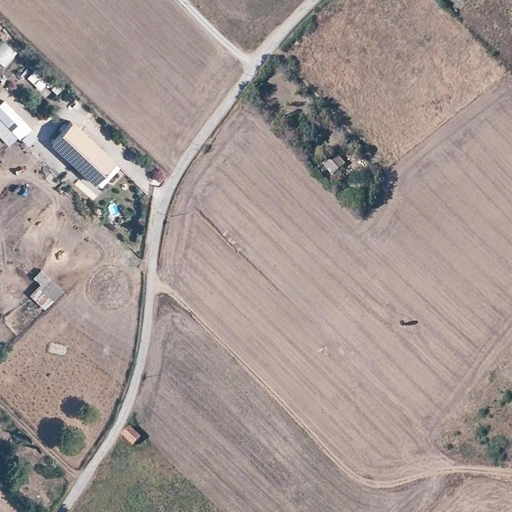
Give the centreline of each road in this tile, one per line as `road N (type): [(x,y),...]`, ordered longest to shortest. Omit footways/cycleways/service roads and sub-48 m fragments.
road 1 (unclassified): [(55,511),(97,456),(135,378),(154,227),(187,152),(316,0)]
road 2 (track): [(149,285),(380,487),(436,467),(511,475)]
